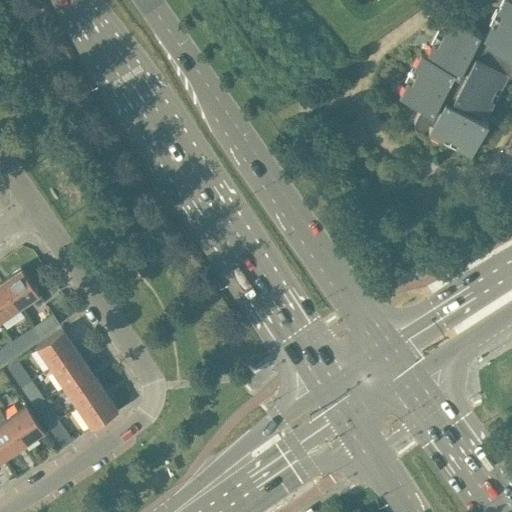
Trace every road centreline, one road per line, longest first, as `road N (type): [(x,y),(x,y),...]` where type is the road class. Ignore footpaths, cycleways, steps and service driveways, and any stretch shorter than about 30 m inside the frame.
road 1 (primary): [(68,0),(174,174),(325,389)]
road 2 (primary): [(391,343),(148,0)]
road 3 (residential): [(6,511),(145,417),(153,400),(148,376),(32,205)]
road 4 (tertiary): [(325,389),(165,511)]
road 5 (tertiary): [(225,511),(349,426)]
road 6 (primary): [(511,490),(414,377)]
road 7 (tertiary): [(511,270),(391,343)]
